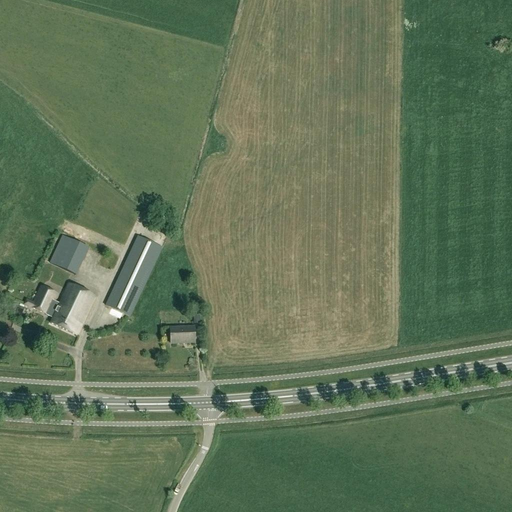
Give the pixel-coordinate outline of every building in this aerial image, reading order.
[(87,190),(89,185),(83,183),(85,178),(76,174),(71,186),(80,190),(81,188),(87,190)] [(102,191),(98,201),(112,207),(116,197),(102,191)] [(98,217),(94,215),(97,208),(78,198),(71,212),(94,224),(98,217)] [(42,246),(45,232),(13,225),(6,258),(28,263),(27,268),(35,270),(41,245),(42,246)] [(63,236),(50,263),(76,275),(89,248),(63,236)] [(137,237),(105,305),(130,317),(162,248),(137,237)] [(93,261),(105,265),(109,254),(98,250),(93,261)] [(60,281),(65,271),(53,265),(48,275),(60,281)] [(41,287),(33,302),(26,299),(23,305),(30,309),(31,308),(52,319),(50,324),(75,337),(94,297),(69,285),(60,304),(53,301),(56,294),(41,287)] [(171,344),(194,343),(194,327),(170,328),(171,344)]
